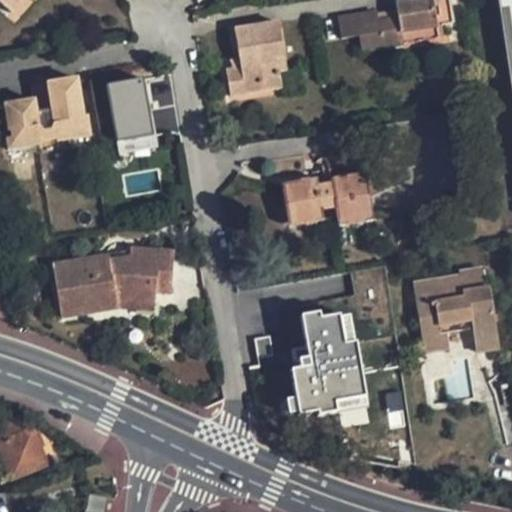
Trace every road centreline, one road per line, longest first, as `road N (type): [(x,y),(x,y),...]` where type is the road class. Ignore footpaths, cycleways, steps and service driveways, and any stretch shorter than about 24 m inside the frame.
road 1 (residential): [(219,466),(235,405),(178,17)]
road 2 (tertiary): [(151,435),(0,371)]
